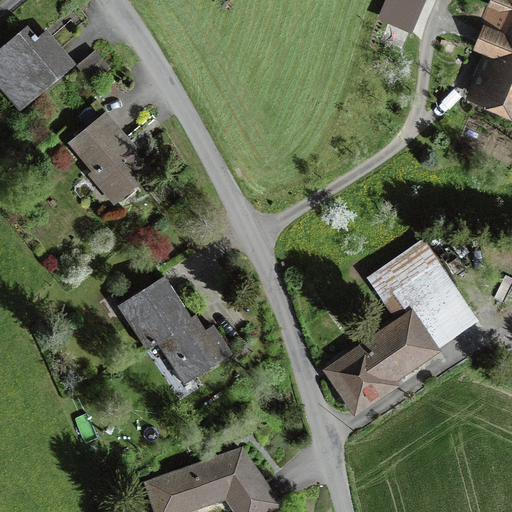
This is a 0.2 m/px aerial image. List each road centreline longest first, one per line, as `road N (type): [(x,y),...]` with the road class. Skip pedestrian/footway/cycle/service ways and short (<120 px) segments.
road 1 (unclassified): [(112,0),(164,75),(252,235),(304,369),(346,511)]
road 2 (track): [(444,0),(431,27),(412,130),(385,155),(252,235)]
